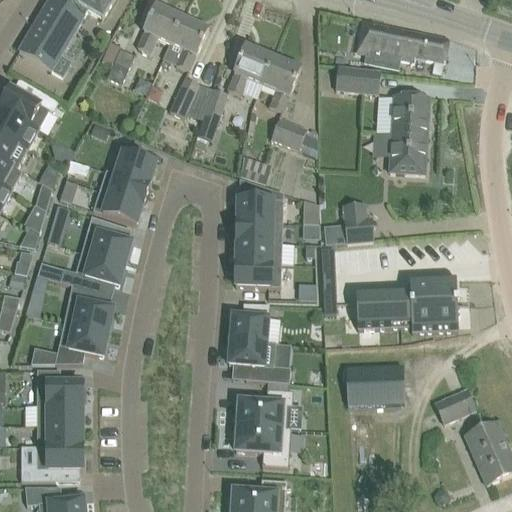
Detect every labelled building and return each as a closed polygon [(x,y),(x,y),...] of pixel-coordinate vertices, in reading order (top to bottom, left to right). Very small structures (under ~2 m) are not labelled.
[(52,0),(20,55),(52,75),(60,59),(87,15),(102,24),(116,0),(71,0),(66,9),(52,0)] [(158,43),(170,49),(183,21),(157,9),(144,37),(145,37),(138,52),(151,58),(158,43)] [(183,21),(170,49),(183,54),(176,70),(189,75),(196,60),(209,33),(183,21)] [(364,67),(395,73),(397,63),(414,67),(415,62),(432,65),(443,67),(444,67),(449,43),(364,26),(358,55),(366,57),(364,67)] [(106,81),(121,88),(134,58),(120,52),(121,50),(110,45),(101,63),(112,68),(106,81)] [(257,103),(262,90),(274,61),(246,50),(234,78),(235,78),(228,94),(241,99),(242,97),(257,103)] [(274,61),(262,90),(276,95),(270,111),(283,117),(289,101),(290,101),(301,73),(274,61)] [(432,65),(430,74),(442,76),(443,67),(432,65)] [(336,95),(379,99),(381,76),(338,71),(336,95)] [(197,140),(198,141),(214,93),(198,89),(183,81),(169,115),(184,123),(186,118),(202,124),(197,140)] [(0,113),(38,135),(50,115),(10,93),(0,111),(0,113)] [(214,93),(198,141),(211,145),(228,98),(214,93)] [(395,100),(392,138),(427,141),(430,102),(395,100)] [(0,138),(28,154),(38,135),(0,113),(0,138)] [(270,143),(298,155),(307,132),(280,121),(270,143)] [(96,128),(91,137),(101,142),(105,132),(96,128)] [(28,154),(0,138),(0,164),(22,177),(22,176),(17,173),(28,154)] [(427,141),(392,138),(390,177),(425,179),(427,141)] [(63,148),(55,162),(69,170),(72,165),(76,156),(63,148)] [(116,178),(149,189),(156,168),(123,157),(116,178)] [(22,177),(0,164),(0,190),(11,196),(22,177)] [(69,170),(65,176),(74,179),(78,167),(72,165),(69,170)] [(50,167),(40,187),(42,188),(53,194),(59,172),(50,167)] [(239,182),(268,190),(272,174),(243,167),(239,182)] [(106,175),(100,195),(121,202),(143,209),(149,189),(116,178),(106,175)] [(42,188),(35,210),(46,216),(53,194),(42,188)] [(0,215),(11,196),(0,190),(0,215)] [(93,216),(136,229),(143,209),(121,202),(100,195),(93,216)] [(320,243),(321,204),(291,203),(290,227),(302,228),(302,243),(320,243)] [(283,205),(238,204),(238,226),(283,227),(283,205)] [(344,211),(347,248),(375,246),(373,222),(368,223),(366,209),(344,211)] [(35,210),(27,226),(41,234),(46,216),(35,210)] [(58,210),(53,229),(66,233),(71,215),(58,210)] [(88,234),(82,257),(104,263),(125,269),(132,247),(111,241),(115,229),(113,228),(92,221),(88,234)] [(282,248),(283,227),(238,226),(237,247),(282,248)] [(237,269),(282,270),(282,248),(237,247),(237,269)] [(306,249),(306,261),(315,261),(315,249),(306,249)] [(334,253),(321,253),(322,278),(335,277),(334,253)] [(22,256),(20,264),(31,266),(33,259),(22,256)] [(64,274),(60,288),(72,291),(95,297),(98,285),(119,291),(125,269),(104,263),(82,257),(76,278),(64,274)] [(282,270),(237,269),(236,291),(281,292),(282,270)] [(13,278),(11,290),(23,292),(27,281),(13,278)] [(415,291),(361,293),(362,331),(416,328),(417,334),(463,332),(461,278),(414,281),(415,291)] [(36,285),(32,297),(45,299),(48,284),(37,281),(36,285)] [(299,289),(299,305),(317,305),(317,290),(299,289)] [(72,291),(64,328),(108,338),(113,313),(92,309),(95,297),(72,291)] [(327,294),(323,294),(324,319),(337,318),(335,294),(327,294)] [(3,307),(0,320),(14,324),(18,310),(3,307)] [(0,320),(0,334),(10,337),(14,324),(0,320)] [(267,347),(269,323),(233,320),(231,344),(267,347)] [(103,362),(108,338),(64,328),(59,353),(103,362)] [(231,344),(229,370),(247,371),(246,385),(290,389),(291,373),(274,372),(277,348),(267,347),(231,344)] [(347,372),(348,411),(405,409),(404,370),(347,372)] [(61,387),(61,375),(37,375),(37,409),(69,409),(82,409),(82,387),(61,387)] [(435,408),(444,428),(475,415),(466,394),(435,408)] [(235,430),(286,433),(288,411),(293,411),(293,397),(267,395),(267,407),(240,406),(239,412),(236,412),(235,430)] [(37,409),(37,430),(69,430),(83,430),(82,409),(69,409),(37,409)] [(466,441),(487,489),(511,478),(511,461),(497,427),(466,441)] [(69,430),(37,430),(37,451),(83,451),(83,430),(69,430)] [(286,433),(235,430),(234,450),(237,450),(237,456),(263,458),(262,470),(289,472),(291,433),(286,433)] [(37,475),(25,475),(25,487),(55,486),(55,474),(83,474),(83,451),(37,451),(37,475)] [(233,502),(231,502),(230,511),(286,511),(288,486),(262,484),(261,497),(234,496),(233,502)] [(25,492),(27,511),(39,509),(38,511),(84,511),(84,504),(62,506),(61,492),(25,492)] [(439,494),(434,500),(437,507),(445,508),(450,502),(447,495),(439,494)]
